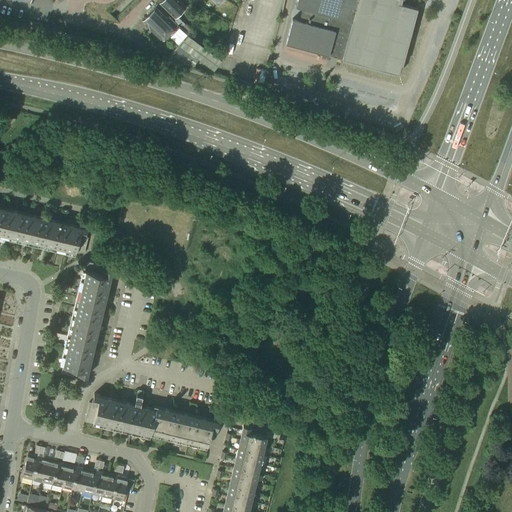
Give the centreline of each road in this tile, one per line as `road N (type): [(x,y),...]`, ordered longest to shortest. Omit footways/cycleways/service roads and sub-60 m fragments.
road 1 (primary): [(438,197),(239,109),(0,41)]
road 2 (primary): [(0,81),(177,129),(425,233)]
road 3 (secondary): [(425,233),(385,361),(352,511)]
road 4 (secondary): [(392,511),(470,256)]
road 5 (primary): [(508,0),(438,197)]
road 6 (residential): [(144,511),(147,476),(130,455),(10,426)]
road 7 (residential): [(10,426),(31,298),(26,283),(0,274)]
